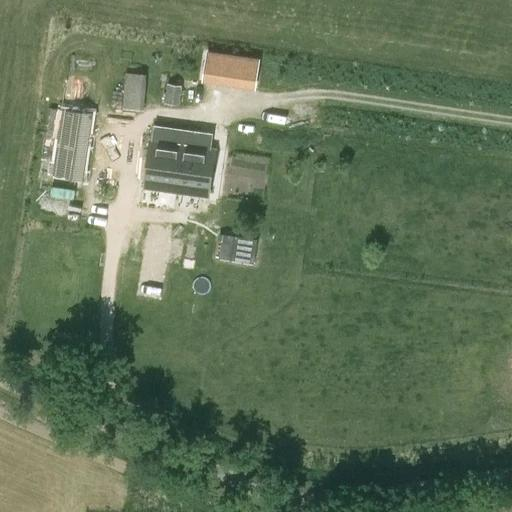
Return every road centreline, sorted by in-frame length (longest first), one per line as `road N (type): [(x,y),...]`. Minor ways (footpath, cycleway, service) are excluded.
road 1 (unclassified): [(285,500),(0,378)]
road 2 (unclassified): [(511,471),(285,500)]
